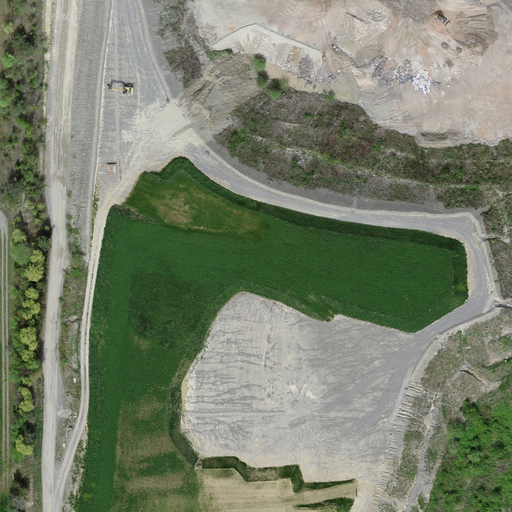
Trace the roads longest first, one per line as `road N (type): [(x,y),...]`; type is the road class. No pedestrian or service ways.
road 1 (track): [(4,215),(5,460),(33,469),(76,463)]
road 2 (track): [(0,216),(35,213),(47,201),(52,0)]
